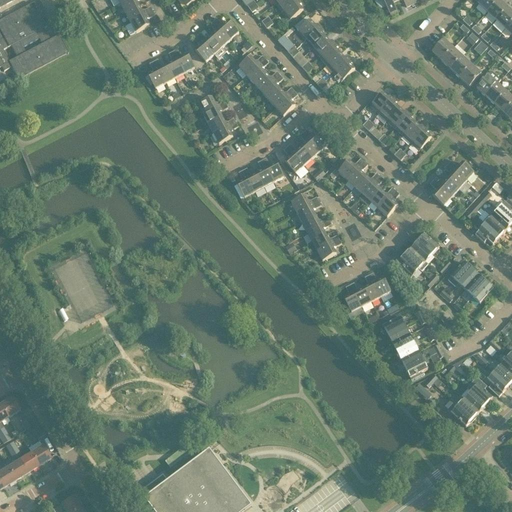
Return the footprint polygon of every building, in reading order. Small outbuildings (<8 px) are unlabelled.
[(0,0),(0,68),(1,68),(3,73),(11,69),(18,81),(68,55),(58,37),(50,41),(44,29),(46,28),(41,19),(46,16),(39,2),(2,21),(0,17),(0,9),(19,0),(18,0),(0,0)] [(130,0),(120,5),(125,15),(139,8),(137,3),(141,0),(130,0)] [(281,0),(275,5),(282,13),(299,1),(298,0),(281,0)] [(374,0),(377,5),(380,10),(386,7),(391,16),(397,13),(393,5),(398,3),(396,0),(374,0)] [(413,5),(409,0),(396,0),(398,3),(403,1),(407,8),(413,5)] [(487,14),(499,1),(497,0),(481,0),(478,5),(487,14)] [(299,1),(282,13),(288,22),(303,12),(299,7),(302,5),(299,1)] [(508,9),(499,1),(487,14),(496,22),(508,9)] [(250,11),(256,6),(254,2),(247,7),(250,11)] [(256,6),(250,11),(252,14),(259,9),(256,6)] [(139,8),(125,15),(130,24),(153,12),(151,9),(142,13),(139,8)] [(511,13),(508,9),(496,22),(505,31),(511,23),(511,13)] [(153,12),(130,24),(135,34),(149,27),(147,21),(155,17),(153,12)] [(466,19),(463,22),(469,28),(473,25),(466,19)] [(217,20),(213,23),(230,42),(238,34),(228,23),(223,27),(217,20)] [(273,25),(270,22),(264,26),(267,30),(273,25)] [(304,43),(320,28),(317,25),(315,27),(311,22),(297,34),(304,43)] [(230,42),(213,23),(210,26),(216,34),(212,37),(222,49),(230,42)] [(463,26),(460,30),(467,36),(470,32),(463,26)] [(475,27),(471,30),(478,36),(481,33),(475,27)] [(320,28),(304,43),(312,51),(325,38),(322,34),(324,32),(320,28)] [(222,49),(212,37),(207,41),(201,34),(197,37),(214,56),(222,49)] [(472,35),(466,42),(473,47),(479,40),(472,35)] [(484,35),(481,39),(487,45),(491,41),(484,35)] [(214,56),(197,37),(193,41),(200,48),(195,52),(205,63),(214,56)] [(329,43),(325,38),(312,51),(319,59),(335,44),(332,41),(329,43)] [(441,62),(453,50),(443,41),(432,54),(441,62)] [(481,43),(478,46),(485,53),(488,49),(481,43)] [(338,48),(335,44),(319,59),(326,67),(340,54),(336,50),(338,48)] [(493,44),(490,47),(496,53),(500,50),(493,44)] [(290,56),(296,50),(294,47),(287,53),(290,56)] [(296,50),(290,56),(293,60),(299,54),(296,50)] [(462,58),(453,50),(441,62),(450,71),(462,58)] [(177,51),(172,53),(184,75),(194,70),(187,56),(181,59),(177,51)] [(491,52),(487,55),(494,61),(497,58),(491,52)] [(184,75),(172,53),(168,55),(173,64),(167,66),(175,80),(184,75)] [(344,59),(340,54),(326,67),(333,75),(349,61),(346,57),(344,59)] [(247,78),(266,61),(262,57),(255,64),(251,59),(239,70),(247,78)] [(462,58),(450,71),(459,79),(471,66),(462,58)] [(158,61),(154,63),(165,85),(175,80),(167,66),(162,69),(158,61)] [(266,61),(247,78),(254,86),(266,75),(262,71),(269,64),(266,61)] [(349,61),(333,75),(341,83),(355,71),(350,66),(352,64),(349,61)] [(165,85),(154,63),(149,65),(154,74),(148,77),(155,90),(165,85)] [(304,72),(310,66),(308,63),(302,69),(304,72)] [(505,65),(501,68),(508,74),(511,71),(505,65)] [(310,66),(304,72),(308,75),(313,69),(310,66)] [(471,66),(459,79),(469,88),(481,75),(471,66)] [(270,80),(266,75),(254,86),(261,94),(280,77),(277,73),(270,80)] [(486,97),(497,85),(488,76),(477,89),(486,97)] [(283,81),(280,77),(261,94),(268,102),(280,91),(276,87),(283,81)] [(319,88),(325,82),(322,80),(316,85),(319,88)] [(325,82),(319,88),(322,91),(328,86),(325,82)] [(497,85),(486,97),(495,106),(506,93),(497,85)] [(280,91),(268,102),(275,110),(294,93),(291,89),(284,96),(280,91)] [(298,96),(294,93),(275,110),(283,118),(295,107),(290,103),(298,96)] [(511,105),(511,98),(506,93),(495,106),(504,114),(511,105)] [(378,116),(393,100),(389,97),(387,99),(383,95),(370,108),(378,116)] [(203,117),(225,105),(223,101),(215,105),(212,99),(198,107),(203,117)] [(393,100),(378,116),(386,123),(399,109),(394,105),(396,103),(393,100)] [(228,109),(225,105),(203,117),(208,126),(222,119),(220,114),(228,109)] [(403,113),(399,109),(386,123),(394,130),(409,115),(405,111),(403,113)] [(409,115),(394,130),(402,137),(415,124),(410,120),(412,118),(409,115)] [(371,124),(376,119),(374,117),(371,119),(368,121),(363,127),(365,130),(371,124)] [(225,124),(222,119),(208,126),(214,136),(236,124),(233,120),(225,124)] [(236,124),(214,136),(219,146),(233,138),(230,133),(238,129),(236,124)] [(375,127),(371,124),(365,130),(369,133),(375,127)] [(415,124),(402,137),(410,145),(424,129),(421,126),(419,128),(415,124)] [(424,129),(410,145),(418,152),(431,139),(426,135),(428,133),(424,129)] [(306,132),(303,134),(320,153),(328,146),(318,134),(312,139),(306,132)] [(320,153),(303,134),(299,138),(305,145),(301,149),(311,161),(320,153)] [(381,145),(387,138),(384,136),(378,142),(381,145)] [(390,142),(387,138),(381,145),(385,148),(390,142)] [(311,161),(301,149),(296,153),(290,146),(287,149),(303,168),(311,161)] [(303,168),(287,149),(283,152),(289,160),(285,164),(295,175),(303,168)] [(397,159),(403,153),(400,150),(394,157),(397,159)] [(403,153),(397,159),(400,163),(406,156),(403,153)] [(262,162),(274,184),(284,179),(277,165),(270,168),(266,160),(262,162)] [(347,182),(364,163),(361,160),(355,167),(349,162),(343,169),(340,166),(336,170),(339,173),(338,174),(347,182)] [(262,172),(257,175),(264,189),(274,184),(262,162),(258,164),(262,172)] [(364,163),(347,182),(355,189),(366,177),(361,173),(368,166),(364,163)] [(451,163),(448,166),(466,183),(474,175),(462,164),(458,169),(451,163)] [(466,183),(448,166),(444,170),(451,176),(447,181),(459,191),(466,183)] [(264,189),(257,175),(251,178),(247,170),(243,172),(254,194),(264,189)] [(254,194),(243,172),(238,175),(242,183),(237,186),(244,200),(254,194)] [(326,176),(322,172),(314,180),(318,184),(326,176)] [(366,177),(355,189),(363,196),(380,178),(376,175),(370,182),(366,177)] [(380,178),(363,196),(371,204),(382,192),(378,188),(384,182),(380,178)] [(436,179),(433,183),(451,199),(459,191),(447,181),(443,185),(436,179)] [(451,199),(433,183),(430,186),(436,192),(432,197),(444,208),(451,199)] [(493,197),(495,199),(504,190),(498,183),(491,190),(495,194),(493,197)] [(382,192),(371,204),(379,211),(396,192),(392,189),(386,196),(382,192)] [(396,192),(379,211),(387,219),(398,207),(393,203),(400,196),(396,192)] [(487,193),(483,198),(487,202),(492,197),(487,193)] [(296,215),(319,203),(316,198),(308,203),(305,198),(291,205),(296,215)] [(487,202),(483,198),(477,205),(481,209),(487,202)] [(319,203),(296,215),(301,225),(315,217),(312,212),(321,207),(319,203)] [(498,211),(511,224),(511,211),(504,204),(498,211)] [(477,205),(470,212),(475,216),(474,216),(478,220),(483,215),(479,211),(481,209),(477,205)] [(511,224),(498,211),(491,218),(506,232),(511,224)] [(475,216),(470,212),(466,217),(470,221),(474,216),(475,216)] [(318,222),(315,217),(301,225),(306,234),(328,222),(326,218),(318,222)] [(506,232),(491,218),(491,219),(489,217),(483,224),(485,225),(499,239),(506,232)] [(331,226),(328,222),(306,234),(311,243),(325,236),(322,231),(331,226)] [(478,233),(475,236),(484,244),(487,241),(492,246),(499,239),(485,225),(478,233)] [(328,241),(325,236),(311,243),(316,253),(339,241),(336,237),(328,241)] [(418,243),(432,256),(438,249),(424,236),(418,243)] [(339,241),(316,253),(321,263),(336,256),(332,250),(341,246),(339,241)] [(418,243),(411,250),(425,264),(432,256),(418,243)] [(290,244),(285,247),(289,255),(295,252),(290,244)] [(425,264),(411,250),(404,258),(419,271),(421,273),(428,266),(425,264)] [(419,271),(404,258),(398,265),(405,271),(402,274),(409,281),(419,271)] [(447,263),(443,267),(447,271),(452,267),(447,263)] [(458,285),(474,268),(469,264),(467,266),(464,263),(450,278),(451,278),(447,282),(455,289),(458,285)] [(447,271),(443,267),(438,272),(443,276),(447,271)] [(478,272),(474,268),(458,285),(465,292),(479,277),(476,274),(478,272)] [(369,276),(380,299),(391,294),(383,280),(377,283),(373,274),(369,276)] [(430,281),(434,285),(439,280),(435,276),(433,277),(431,275),(428,278),(430,281)] [(380,299),(369,276),(365,279),(369,287),(364,290),(371,304),(380,299)] [(486,284),(479,277),(465,292),(472,298),(486,284)] [(354,284),(349,286),(361,309),(371,304),(364,290),(358,292),(354,284)] [(493,291),(486,284),(472,298),(480,305),(493,291)] [(361,309),(349,286),(345,288),(349,297),(344,300),(351,314),(361,309)] [(444,300),(448,296),(443,292),(439,296),(444,300)] [(448,296),(444,300),(449,305),(453,300),(448,296)] [(459,313),(462,309),(457,305),(454,309),(459,313)] [(397,306),(387,311),(388,313),(389,316),(399,311),(399,310),(397,306)] [(468,313),(462,309),(459,313),(464,318),(468,313)] [(388,336),(405,327),(400,318),(383,327),(388,336)] [(409,336),(405,327),(388,336),(392,345),(409,336)] [(506,327),(501,333),(505,338),(511,332),(511,331),(507,327),(506,327)] [(412,341),(409,336),(392,345),(396,353),(418,342),(417,339),(412,341)] [(420,346),(418,342),(396,353),(401,362),(418,353),(416,348),(420,346)] [(501,351),(496,346),(493,350),(498,355),(501,351)] [(421,358),(418,353),(401,362),(405,370),(426,360),(424,357),(421,358)] [(504,363),(501,367),(511,377),(511,364),(505,358),(502,361),(504,363)] [(428,364),(426,360),(405,370),(412,384),(425,377),(422,373),(427,370),(425,365),(428,364)] [(483,360),(479,364),(485,369),(488,365),(483,360)] [(511,383),(511,377),(501,367),(497,371),(495,369),(492,372),(494,374),(508,387),(511,383)] [(494,374),(487,381),(491,385),(488,389),(498,398),(508,387),(494,374)] [(434,376),(429,381),(433,385),(438,380),(434,376)] [(471,393),(486,407),(492,399),(484,392),(487,388),(477,378),(467,389),(471,393)] [(433,385),(429,381),(425,386),(429,389),(433,385)] [(420,385),(415,390),(419,394),(423,389),(420,385)] [(471,393),(465,400),(465,401),(479,414),(486,407),(471,393)] [(460,396),(454,404),(472,421),(479,414),(465,401),(465,400),(460,396)] [(20,412),(12,399),(0,406),(8,419),(20,412)] [(472,421),(454,404),(447,411),(451,415),(465,428),(472,421)] [(8,419),(0,406),(0,424),(8,419)] [(25,420),(19,423),(25,432),(31,428),(25,420)] [(33,431),(28,434),(33,443),(38,440),(46,435),(41,427),(33,432),(33,431)] [(11,441),(7,435),(0,439),(0,440),(3,446),(11,441)] [(9,454),(17,449),(13,443),(5,448),(9,454)] [(43,448),(31,455),(38,468),(51,461),(43,448)] [(21,455),(17,449),(9,454),(13,460),(21,455)] [(246,511),(252,508),(210,452),(168,483),(163,476),(140,494),(153,511),(246,511)] [(31,455),(19,462),(27,475),(38,468),(31,455)] [(27,475),(19,462),(7,469),(15,482),(27,475)] [(0,473),(0,483),(3,489),(15,482),(7,469),(0,473)] [(253,501),(247,492),(244,494),(250,503),(253,501)] [(64,511),(77,511),(81,509),(74,498),(61,506),(64,511)]
